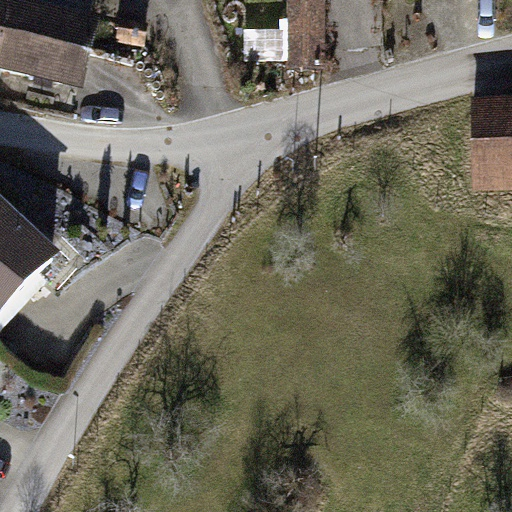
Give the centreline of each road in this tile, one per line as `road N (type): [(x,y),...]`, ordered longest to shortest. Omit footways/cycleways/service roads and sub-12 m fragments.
road 1 (track): [(251,146),(24,511)]
road 2 (residential): [(511,57),(329,110),(251,146)]
road 3 (track): [(251,146),(85,142),(0,128)]
